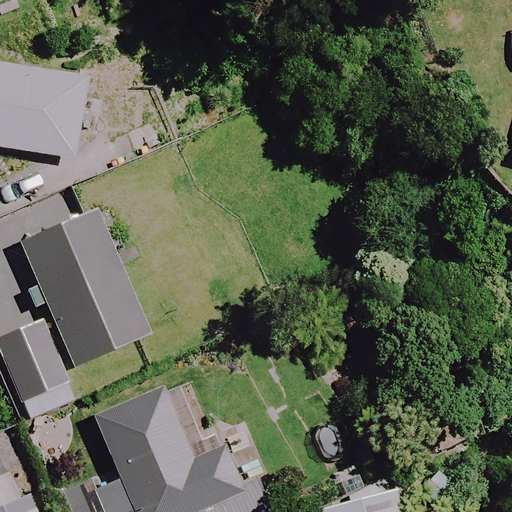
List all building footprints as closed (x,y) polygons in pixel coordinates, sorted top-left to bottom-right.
[(80,83),(0,71),(0,152),(68,163),(80,83)] [(85,364),(143,339),(109,261),(95,229),(87,212),(12,244),(0,249),(0,379),(21,427),(74,404),(61,375),(62,375),(85,364)] [(177,449),(155,394),(88,421),(109,474),(55,496),(61,511),(268,511),(254,477),(232,486),(212,436),(177,449)] [(391,511),(389,501),(350,511),(391,511)] [(29,511),(25,502),(0,511),(29,511)]
